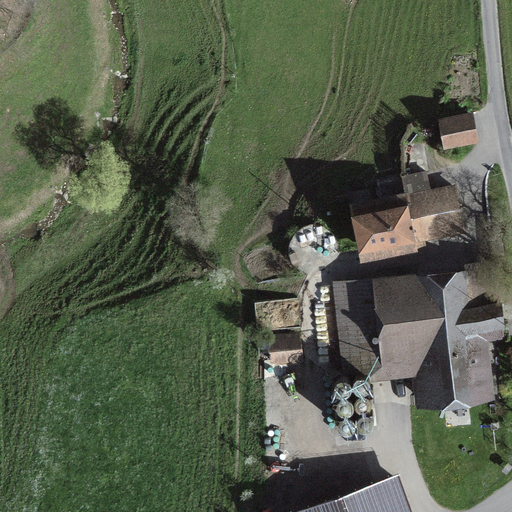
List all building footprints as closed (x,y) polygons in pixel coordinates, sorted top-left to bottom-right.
[(471,112),(443,116),(447,142),(475,138),(471,112)] [(414,195),(360,206),(368,247),(423,235),(422,230),(462,221),(454,184),(413,192),(414,195)] [(467,265),(459,266),(458,259),(425,262),(425,270),(336,279),(346,365),(414,357),(418,393),(480,387),(476,351),(474,328),(501,326),(503,325),(502,309),(499,309),(498,302),(471,305),(467,265)] [(294,332),(267,333),(268,359),(295,358),(294,332)] [(294,418),(281,416),(278,432),(291,434),(294,418)] [(407,511),(395,477),(299,511),(295,511),(407,511)]
